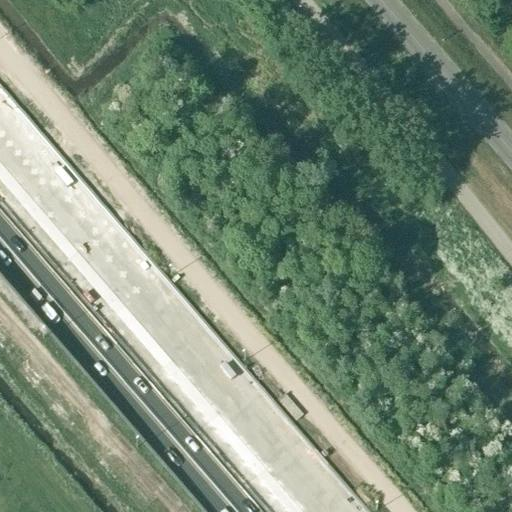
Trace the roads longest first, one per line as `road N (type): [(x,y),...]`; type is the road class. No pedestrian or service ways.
road 1 (motorway): [(327,511),(0,135)]
road 2 (motorway): [(0,211),(261,511)]
road 3 (unclassified): [(511,257),(299,0)]
road 4 (tertiary): [(511,153),(379,0)]
